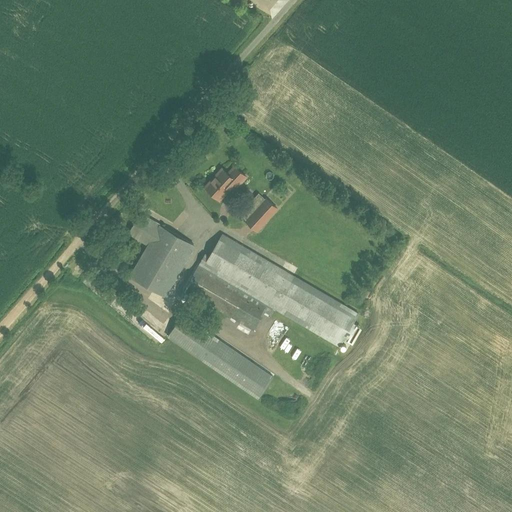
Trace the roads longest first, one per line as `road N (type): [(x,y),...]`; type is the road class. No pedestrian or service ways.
road 1 (unclassified): [(104,225),(298,0)]
road 2 (track): [(0,344),(104,225)]
